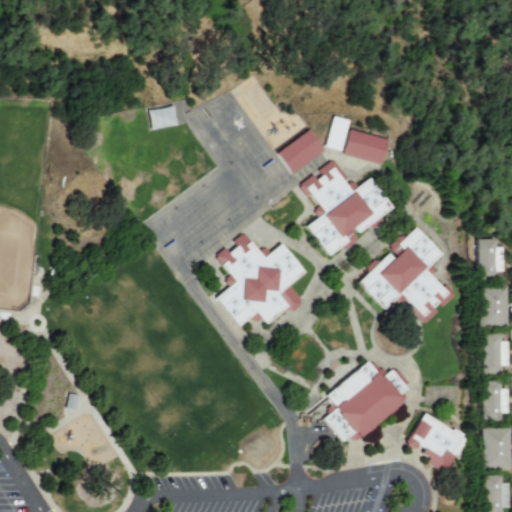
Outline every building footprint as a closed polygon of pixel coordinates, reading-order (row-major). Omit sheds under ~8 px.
[(145,112),(148,130),(173,125),(170,107),(145,112)] [(323,149),(338,151),(343,120),(328,117),(323,149)] [(349,128),(389,138),(384,161),(344,152),(349,128)] [(277,154),(310,129),(322,146),(289,170),(277,154)] [(343,228),(349,236),(331,249),(310,222),(327,208),(310,186),(335,166),(352,189),(369,176),(375,183),(377,185),(376,185),(377,186),(379,187),(378,188),(379,189),(379,188),(381,190),(380,190),(381,191),(382,192),(382,193),(383,194),(383,193),(384,195),(390,203),(360,227),(354,219),(343,228)] [(401,288),(385,304),(360,278),(389,249),(396,257),(406,246),(399,239),(415,223),(441,249),(425,265),(447,288),(424,311),(401,288)] [(497,277),(477,277),(477,238),(496,238),(496,243),(503,243),(503,272),(497,272),(497,277)] [(240,239),(243,242),(248,239),(262,255),(279,241),(302,268),(284,283),(280,277),(271,285),(285,303),(265,320),(255,308),(237,322),(215,295),(234,278),(221,262),(225,258),(222,254),(240,239)] [(477,285),(503,285),(504,324),(478,325),(477,285)] [(498,372),(479,372),(478,332),(498,332),(498,337),(504,337),(505,366),(498,366),(498,372)] [(407,386),(397,395),(401,400),(361,433),(357,428),(344,439),(325,417),(338,406),(328,394),(368,360),(382,377),(392,368),(407,386)] [(499,419),(480,419),(479,380),(498,379),(499,385),(505,385),(506,413),(499,414),(499,419)] [(455,458),(447,471),(424,456),(427,452),(410,441),(425,417),(461,440),(451,456),(455,458)] [(480,426),(506,425),(506,465),(480,465),(480,426)] [(501,511),(481,511),(480,473),(500,473),(500,478),(507,478),(507,507),(501,507),(501,511)]
